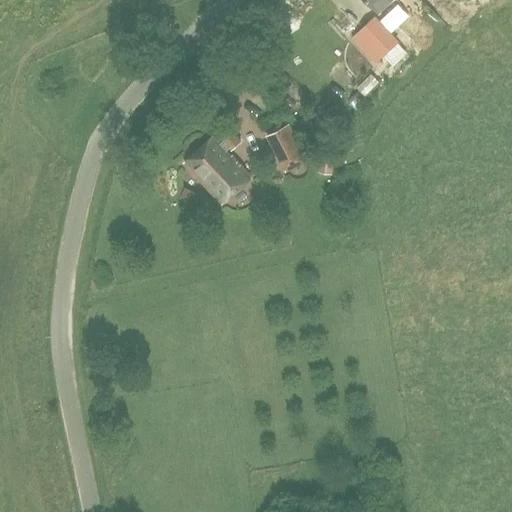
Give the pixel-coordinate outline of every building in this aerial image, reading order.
[(392,0),(366,0),(379,13),(392,0)] [(379,23),(374,18),(359,31),(373,46),(367,52),(375,61),(400,37),(384,19),(379,23)] [(285,171),(306,160),(288,124),(266,135),(285,171)] [(231,148),(240,140),(229,129),(220,137),(223,140),(220,142),(214,136),(184,163),(221,202),(250,175),(231,155),(230,156),(225,150),(229,147),(231,148)] [(320,162),(330,165),(335,146),(325,143),(320,162)]
